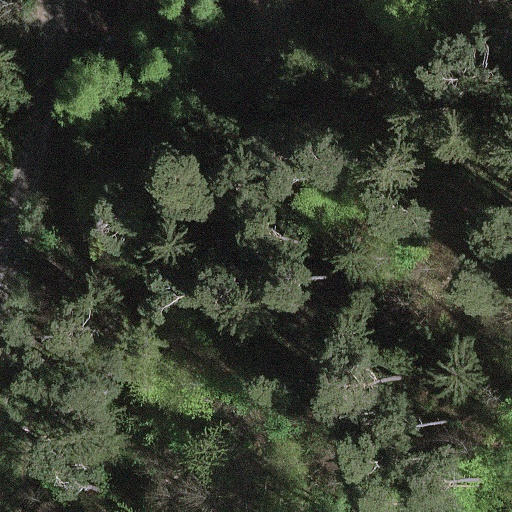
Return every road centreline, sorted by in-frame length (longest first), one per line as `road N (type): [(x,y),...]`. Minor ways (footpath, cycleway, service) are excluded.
road 1 (track): [(68,3),(69,154),(30,383),(25,511)]
road 2 (track): [(0,333),(69,0)]
